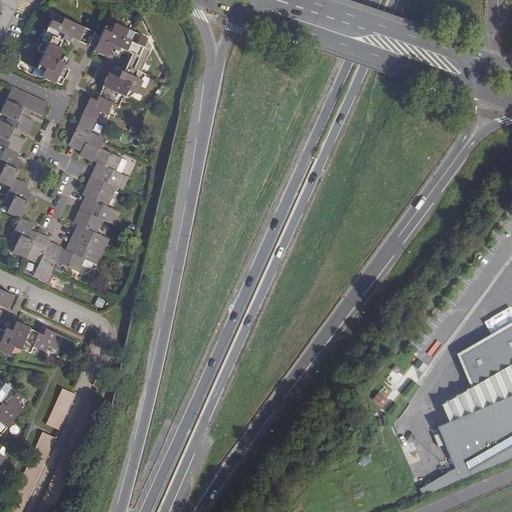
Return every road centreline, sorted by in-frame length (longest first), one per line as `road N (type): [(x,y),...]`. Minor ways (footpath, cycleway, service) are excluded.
road 1 (trunk): [(377,0),(144,511)]
road 2 (trunk): [(165,511),(394,0)]
road 3 (trunk): [(200,511),(472,136)]
road 4 (trunk): [(215,62),(150,403),(121,511)]
road 5 (residential): [(30,511),(106,335),(94,319),(0,277)]
road 6 (tertiary): [(245,11),(470,87)]
road 7 (residential): [(0,73),(61,104),(44,150),(74,171),(49,228)]
road 8 (tertiary): [(467,56),(321,6)]
